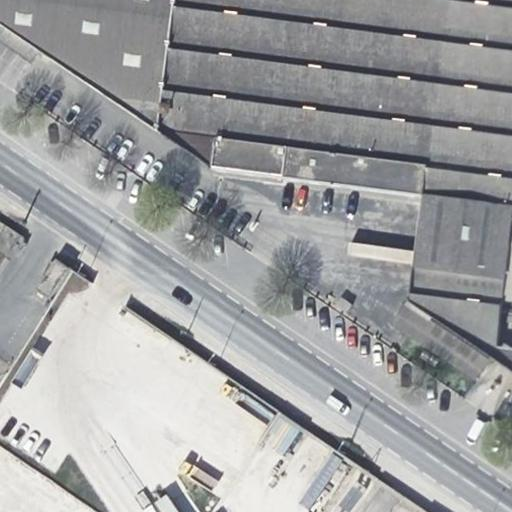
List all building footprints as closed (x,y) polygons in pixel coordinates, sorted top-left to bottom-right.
[(422,199),(408,301),(482,351),(487,354),(489,341),(506,218),(511,219),(511,365),(509,369),(507,372),(511,375),(511,10),(438,0),(0,0),(0,25),(17,37),(215,172),(298,183),(422,199)] [(72,270),(58,260),(37,293),(52,302),(72,270)] [(466,374),(482,351),(408,301),(396,293),(381,317),(466,374)] [(511,343),(489,341),(487,354),(509,369),(511,365),(511,343)] [(486,406),(494,411),(511,385),(511,375),(507,372),(486,406)] [(507,420),(511,411),(511,385),(494,411),(507,420)] [(0,511),(38,511),(47,496),(73,509),(80,495),(0,453),(0,511)] [(129,472),(129,487),(171,488),(172,474),(129,472)] [(178,511),(169,496),(155,505),(159,511),(178,511)]
